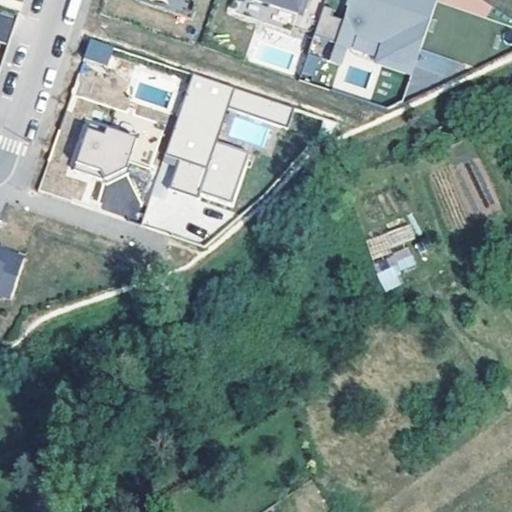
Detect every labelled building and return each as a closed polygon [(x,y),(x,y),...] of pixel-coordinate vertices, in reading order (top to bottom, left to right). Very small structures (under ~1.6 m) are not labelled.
[(262,0),(303,14),(308,0),(262,0)] [(346,22),(338,45),(348,49),(353,33),(383,43),(376,63),(413,75),(438,4),(427,0),(350,0),(349,6),(351,7),(346,22)] [(338,45),(346,22),(334,18),(337,11),(325,7),(315,37),(338,45)] [(0,40),(10,44),(18,22),(0,16),(0,40)] [(115,48),(91,40),(85,59),(108,67),(115,48)] [(348,49),(338,45),(333,62),(342,66),(348,49)] [(309,54),(303,73),(315,77),(321,58),(309,54)] [(194,75),(166,158),(180,163),(177,169),(170,191),(200,202),(202,196),(234,206),(251,154),(214,142),(226,108),(290,130),(296,110),(194,75)] [(90,126),(74,172),(105,183),(106,187),(129,178),(127,173),(137,142),(90,126)] [(166,158),(164,164),(177,169),(180,163),(166,158)] [(384,290),(403,283),(397,270),(414,263),(409,249),(373,263),(384,290)] [(0,296),(11,300),(24,260),(0,251),(0,296)]
